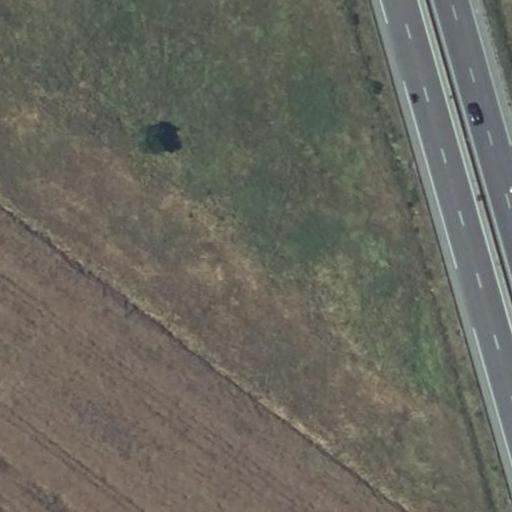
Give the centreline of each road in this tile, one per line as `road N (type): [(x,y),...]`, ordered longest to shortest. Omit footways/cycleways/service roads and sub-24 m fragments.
road 1 (trunk): [(401,0),(511,384)]
road 2 (trunk): [(511,208),(451,0)]
